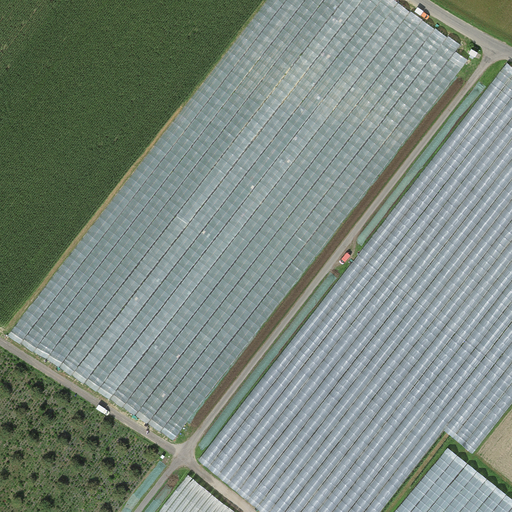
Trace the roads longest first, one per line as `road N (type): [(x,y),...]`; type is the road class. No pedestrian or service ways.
road 1 (track): [(138,511),(498,47)]
road 2 (track): [(250,511),(182,455),(0,341)]
